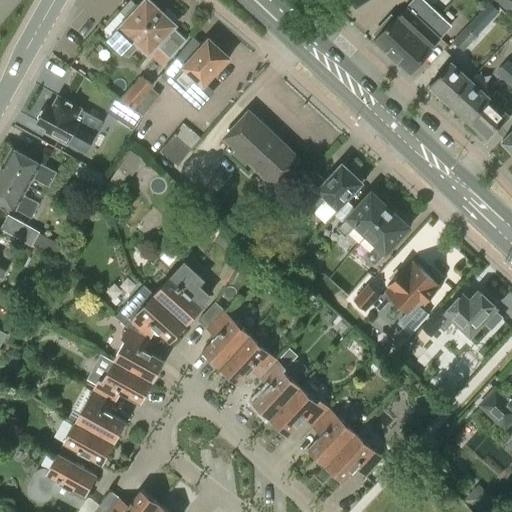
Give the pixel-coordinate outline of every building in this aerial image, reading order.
[(115,17),(104,30),(111,36),(108,39),(111,42),(122,53),(125,55),(129,51),(126,48),(134,39),(133,38),(160,10),(157,7),(148,0),(144,0),(144,1),(139,6),(138,5),(136,4),(125,16),(120,12),(115,17)] [(511,0),(494,0),(507,11),(511,3),(511,0)] [(375,40),(392,56),(424,22),(434,11),(422,1),(413,11),(407,7),(397,17),(396,16),(375,40)] [(477,30),(495,8),(487,1),(469,23),(477,30)] [(129,51),(125,55),(128,59),(140,45),(149,53),(157,45),(159,47),(171,58),(182,46),(187,41),(173,28),(175,25),(174,24),(178,20),(166,9),(163,13),(160,10),(133,38),(134,39),(126,48),(129,51)] [(429,26),(424,22),(392,56),(410,72),(432,48),(431,47),(450,26),(438,16),(429,26)] [(464,51),(478,36),(467,26),(454,41),(464,51)] [(204,85),(229,57),(227,54),(227,51),(222,46),(218,47),(208,38),(182,66),(184,67),(177,75),(187,85),(194,77),(204,85)] [(429,85),(450,104),(473,78),(453,60),(429,85)] [(497,72),(506,81),(511,74),(511,62),(509,60),(497,72)] [(134,111),(152,89),(155,85),(142,75),(122,101),(134,111)] [(476,75),(473,78),(450,104),(469,121),(492,96),(484,89),(487,86),(486,82),(480,76),(476,75)] [(152,89),(134,111),(144,116),(160,96),(152,89)] [(39,114),(37,117),(38,121),(37,123),(48,128),(45,132),(67,144),(68,142),(86,152),(103,120),(80,107),(58,95),(51,108),(47,106),(45,110),(40,111),(39,114)] [(511,113),(492,96),(469,121),(488,138),(511,113)] [(249,158),(251,161),(274,136),(249,113),(226,137),(231,142),(226,147),(232,153),(233,152),(245,162),(249,158)] [(183,123),(174,135),(192,149),(201,137),(183,123)] [(511,130),(502,140),(511,149),(511,130)] [(299,160),(274,136),(251,161),(277,184),(299,160)] [(13,147),(0,170),(28,186),(33,178),(48,186),(55,172),(41,164),(42,163),(13,147)] [(144,159),(130,150),(106,187),(116,193),(129,173),(133,176),(144,159)] [(102,187),(106,178),(79,162),(73,174),(93,185),(94,183),(102,187)] [(327,219),(361,182),(359,180),(362,177),(353,169),(350,172),(342,164),(308,200),(327,219)] [(24,195),(28,186),(0,170),(0,200),(13,208),(16,209),(31,217),(38,203),(24,195)] [(356,224),(366,234),(394,206),(384,197),(381,200),(371,191),(337,227),(346,235),(356,224)] [(405,215),(394,206),(366,234),(377,244),(367,255),(375,263),(409,227),(401,219),(405,215)] [(200,208),(190,218),(209,237),(219,227),(200,208)] [(19,239),(33,247),(40,233),(26,226),(19,239)] [(214,242),(230,256),(239,245),(223,231),(214,242)] [(366,237),(353,247),(361,257),(373,247),(366,237)] [(62,244),(53,240),(47,253),(55,257),(62,244)] [(279,243),(271,253),(287,267),(295,257),(279,243)] [(25,250),(15,245),(9,256),(19,261),(25,250)] [(63,255),(56,264),(69,274),(76,265),(63,255)] [(382,294),(374,303),(380,309),(391,298),(408,314),(400,323),(410,333),(417,326),(428,315),(421,308),(442,285),(439,283),(443,279),(431,268),(427,272),(414,260),(404,271),(403,269),(387,286),(388,287),(385,292),(382,294)] [(185,262),(155,295),(187,324),(203,306),(202,305),(210,296),(199,286),(204,280),(185,262)] [(295,288),(301,294),(308,287),(301,281),(295,288)] [(374,303),(382,294),(369,282),(354,299),(367,311),(374,303)] [(170,342),(187,324),(155,295),(144,285),(116,316),(128,327),(149,339),(155,328),(170,342)] [(494,309),(496,307),(492,302),(495,300),(484,290),(482,293),(479,290),(470,299),(463,293),(446,311),(441,306),(430,317),(428,315),(417,326),(418,328),(413,333),(422,342),(427,336),(433,342),(445,330),(440,326),(447,319),(450,321),(452,320),(469,336),(484,320),(491,327),(501,316),(494,309)] [(197,322),(205,328),(223,309),(216,302),(197,322)] [(37,303),(32,313),(45,320),(51,310),(37,303)] [(202,351),(220,367),(251,335),(223,309),(205,328),(215,338),(202,351)] [(24,315),(16,331),(31,339),(33,335),(36,336),(42,325),(24,315)] [(126,339),(114,360),(153,382),(165,361),(144,349),(149,339),(128,327),(123,337),(126,339)] [(277,359),(251,335),(220,367),(238,384),(252,370),(260,378),(277,359)] [(298,356),(289,348),(279,359),(288,366),(298,356)] [(285,367),(277,359),(260,378),(268,385),(252,403),(270,419),(301,387),(283,370),(285,367)] [(99,379),(93,390),(114,402),(120,391),(141,403),(153,382),(114,360),(102,381),(99,379)] [(511,401),(509,399),(495,385),(477,404),(504,430),(511,421),(511,401)] [(126,422),(109,412),(114,402),(93,390),(86,386),(68,418),(75,422),(114,443),(126,422)] [(319,403),(301,387),(270,419),(288,436),(304,419),(312,427),(330,408),(321,400),(319,403)] [(356,433),(330,408),(312,427),(321,435),(308,449),(326,465),(356,433)] [(63,443),(58,453),(79,464),(84,455),(103,465),(114,443),(75,422),(63,443)] [(383,458),(356,433),(326,465),(343,482),(356,468),(365,476),(383,458)] [(33,474),(32,479),(31,483),(32,486),(34,489),(36,491),(39,493),(44,494),(48,494),(51,492),(76,506),(82,495),(85,496),(97,474),(79,464),(58,453),(49,470),(46,469),(43,469),(40,469),(37,470),(35,472),(33,474)] [(97,511),(96,511),(95,511),(154,511),(160,505),(141,490),(136,497),(127,509),(116,501),(108,511),(97,511)] [(97,511),(108,511),(116,501),(108,495),(96,511),(97,511)]
